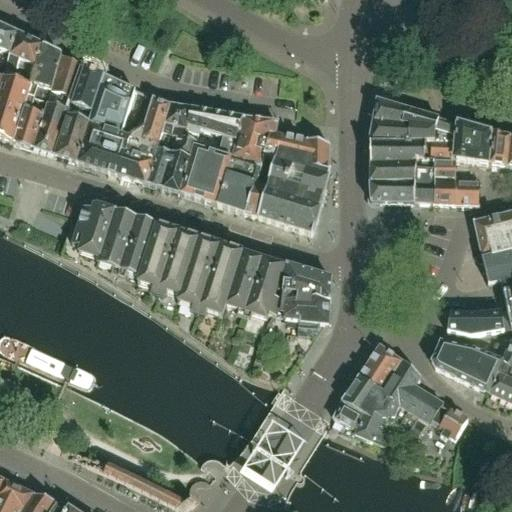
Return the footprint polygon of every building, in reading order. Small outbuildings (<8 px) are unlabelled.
[(60,5),(62,0),(17,0),(16,2),(54,19),(60,5)] [(0,56),(10,61),(17,40),(0,32),(0,56)] [(36,73),(43,52),(17,40),(10,61),(4,82),(12,85),(14,78),(12,77),(13,74),(15,75),(19,65),(36,73)] [(52,96),(61,61),(62,60),(43,52),(36,73),(31,91),(28,101),(49,108),(50,105),(52,96)] [(74,103),(84,71),(61,61),(52,96),(66,100),(74,103)] [(90,129),(105,82),(85,72),(84,71),(74,103),(70,115),(68,122),(90,129)] [(0,144),(13,149),(28,101),(31,91),(12,85),(4,82),(0,94),(0,144)] [(122,140),(128,118),(129,119),(130,117),(129,116),(135,95),(105,82),(90,129),(112,137),(122,140)] [(66,100),(52,96),(50,105),(49,108),(62,112),(66,100)] [(32,155),(49,108),(28,101),(13,149),(32,155),(33,155),(32,155)] [(165,130),(171,112),(154,104),(145,132),(142,145),(159,150),(165,130)] [(436,122),(377,105),(373,123),(373,126),(436,133),(436,122)] [(55,162),(68,122),(70,115),(62,112),(49,108),(32,155),(33,155),(54,162),(55,162)] [(185,136),(186,131),(192,115),(171,112),(165,130),(185,136)] [(236,146),(243,124),(192,115),(186,131),(201,136),(224,142),(236,146)] [(78,168),(85,144),(90,129),(68,122),(55,162),(78,169),(78,168)] [(453,158),(456,128),(436,122),(436,133),(436,148),(433,147),(431,163),(436,163),(436,167),(453,165),(454,158),(453,158)] [(277,163),(283,141),(275,139),(277,127),(243,124),(236,146),(231,162),(235,164),(262,173),(266,160),(277,163)] [(436,148),(436,133),(373,126),(370,145),(370,148),(433,147),(436,148)] [(472,167),(475,133),(456,128),(453,158),(454,158),(457,159),(456,166),(472,167)] [(126,157),(130,142),(128,143),(122,140),(112,137),(90,129),(85,144),(78,168),(118,181),(125,158),(126,157)] [(147,189),(154,167),(158,154),(159,150),(142,145),(145,132),(130,142),(126,157),(125,158),(118,181),(147,189)] [(490,169),(492,138),(491,138),(475,133),(472,167),(490,169)] [(509,173),(510,143),(504,141),(502,136),(496,134),(492,138),(490,169),(490,171),(509,173),(508,173),(509,173)] [(219,159),(224,142),(201,136),(197,152),(219,159)] [(286,165),(291,142),(283,140),(283,141),(277,163),(286,165)] [(295,167),(300,144),(291,142),(286,165),(294,167),(295,167)] [(180,199),(194,152),(196,148),(183,144),(179,156),(174,155),(167,153),(166,157),(158,154),(154,167),(147,189),(180,199)] [(304,170),(309,145),(307,145),(306,146),(300,144),(295,167),(304,170)] [(329,163),(329,158),(330,158),(330,157),(329,157),(329,152),(330,152),(330,151),(330,150),(309,145),(304,170),(329,177),(329,176),(330,176),(330,174),(329,174),(329,170),(330,170),(330,169),(329,169),(329,164),(330,164),(330,163),(329,163)] [(431,163),(433,147),(370,148),(370,168),(417,166),(427,166),(430,166),(430,165),(431,163)] [(229,180),(233,169),(235,164),(231,162),(219,159),(197,152),(194,152),(180,199),(204,207),(218,211),(228,179),(229,180)] [(321,208),(329,183),(329,177),(304,170),(295,167),(294,167),(286,165),(277,163),(275,163),(267,192),(295,200),(321,208)] [(455,179),(456,165),(453,165),(436,167),(430,166),(427,166),(417,166),(415,184),(413,209),(435,209),(436,184),(455,184),(458,184),(458,181),(455,179)] [(415,184),(417,166),(370,168),(369,168),(369,170),(370,170),(370,180),(369,179),(369,182),(370,182),(415,184)] [(260,178),(233,169),(229,180),(256,189),(256,188),(260,178)] [(245,220),(256,189),(229,180),(228,179),(218,211),(243,219),(245,220)] [(413,209),(415,184),(370,182),(371,204),(375,208),(408,209),(413,209)] [(454,210),(455,184),(436,184),(435,209),(454,210)] [(479,184),(458,184),(455,184),(454,210),(478,210),(479,184)] [(321,208),(295,200),(267,192),(256,188),(256,189),(245,220),(253,221),(312,240),(321,208)] [(99,264),(116,217),(93,210),(92,215),(84,212),(72,249),(80,252),(79,258),(99,264)] [(511,216),(475,227),(474,226),(473,227),(473,228),(474,228),(482,263),(511,256),(511,216)] [(139,283),(158,230),(116,217),(99,264),(97,270),(139,283)] [(180,302),(200,243),(158,230),(139,283),(137,289),(152,294),(150,300),(165,305),(167,298),(180,302)] [(226,311),(245,257),(200,243),(180,302),(178,308),(192,312),(190,319),(205,323),(207,317),(223,322),(226,311)] [(382,245),(381,282),(397,282),(398,245),(382,245)] [(511,256),(482,263),(488,287),(500,285),(511,282),(511,256)] [(275,302),(285,270),(245,257),(226,311),(268,324),(269,320),(276,322),(282,305),(275,302)] [(325,329),(327,307),(330,307),(332,284),(285,271),(283,297),(285,298),(284,301),(287,302),(284,324),(284,325),(298,326),(297,340),(312,341),(320,329),(325,329)] [(511,282),(500,285),(507,313),(511,334),(511,333),(511,282)] [(510,334),(507,314),(501,315),(501,314),(470,318),(450,315),(447,337),(470,340),(504,335),(510,334)] [(91,376),(13,341),(7,340),(2,342),(0,344),(0,356),(83,393),(89,394),(92,390),(94,386),(95,380),(91,376)] [(511,346),(510,346),(503,366),(497,379),(508,384),(511,375),(511,346)] [(497,379),(503,366),(475,353),(441,347),(431,369),(436,375),(488,399),(497,379)] [(382,396),(403,364),(380,350),(360,382),(382,396)] [(444,410),(414,391),(421,381),(403,364),(382,396),(380,401),(399,412),(418,423),(430,431),(444,410)] [(511,386),(508,384),(497,379),(488,399),(511,410),(511,386)] [(418,423),(399,412),(380,401),(382,396),(360,382),(343,408),(367,422),(355,441),(372,448),(373,446),(385,451),(392,435),(406,443),(409,438),(415,428),(418,423)] [(355,441),(367,422),(343,408),(333,423),(347,431),(345,436),(355,441)] [(454,446),(468,424),(444,410),(430,431),(454,446)] [(415,428),(409,438),(416,442),(422,432),(415,428)] [(51,511),(55,508),(34,499),(34,500),(5,486),(0,496),(0,511),(51,511)]
